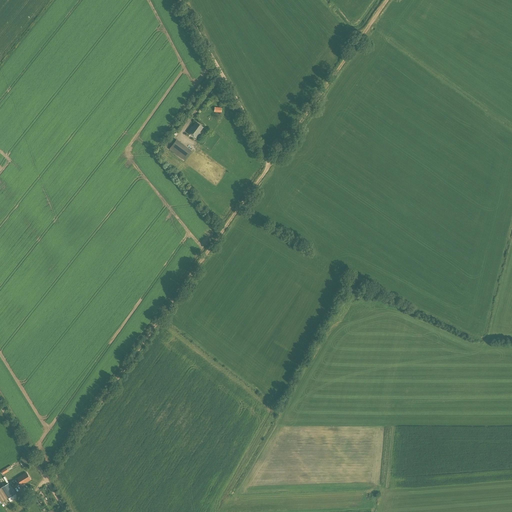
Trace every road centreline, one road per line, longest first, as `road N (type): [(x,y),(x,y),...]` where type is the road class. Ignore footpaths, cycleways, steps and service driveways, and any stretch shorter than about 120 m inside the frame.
road 1 (track): [(45,478),(270,162)]
road 2 (track): [(270,162),(387,0)]
road 3 (track): [(270,162),(184,0)]
